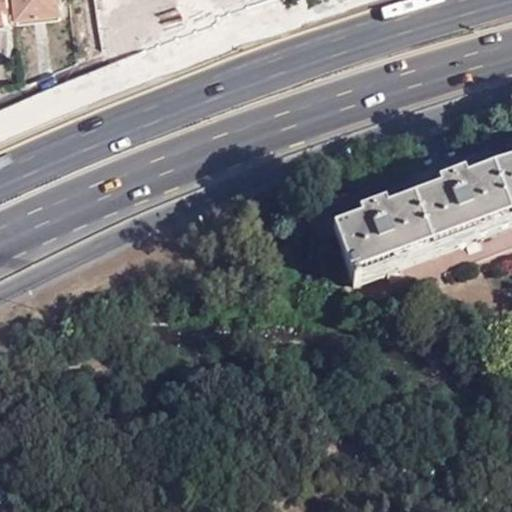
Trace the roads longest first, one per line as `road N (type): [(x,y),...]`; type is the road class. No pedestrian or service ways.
road 1 (tertiary): [(0,293),(240,184),(511,96)]
road 2 (motorway): [(0,237),(176,160),(511,48)]
road 3 (motorway): [(468,0),(212,81),(0,173)]
